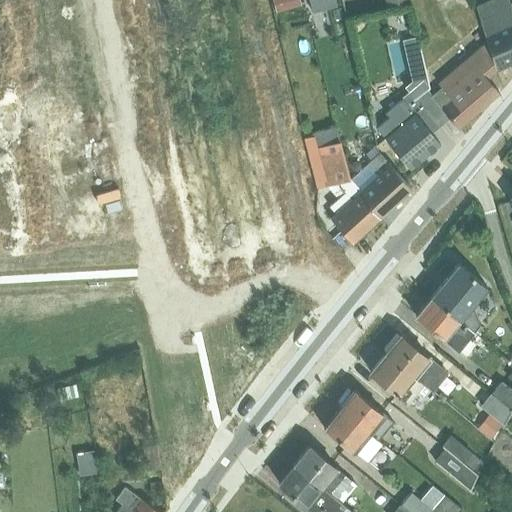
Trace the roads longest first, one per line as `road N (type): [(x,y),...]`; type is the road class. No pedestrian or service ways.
road 1 (tertiary): [(190,511),(358,288),(474,154)]
road 2 (unknown): [(344,308),(311,268),(248,0)]
road 3 (unknown): [(311,268),(181,276)]
road 4 (residential): [(474,154),(511,275)]
